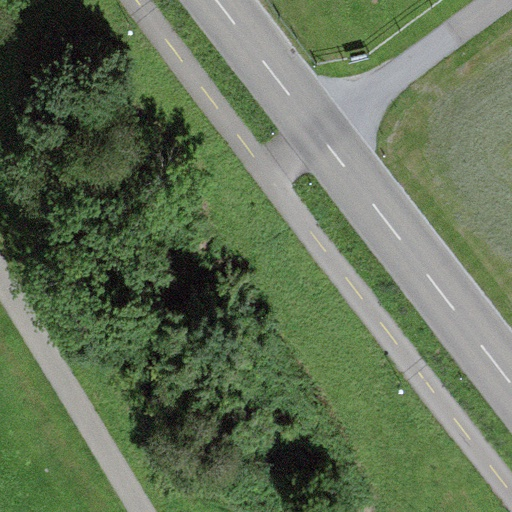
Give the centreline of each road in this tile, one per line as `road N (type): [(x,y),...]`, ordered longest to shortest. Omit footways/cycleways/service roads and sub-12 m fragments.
road 1 (tertiary): [(511,384),(217,0)]
road 2 (track): [(0,274),(144,511)]
